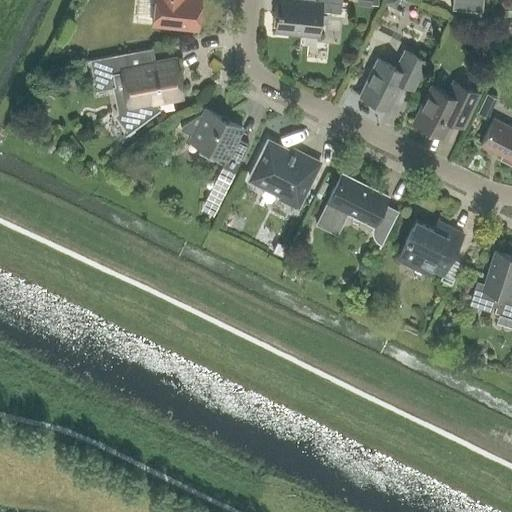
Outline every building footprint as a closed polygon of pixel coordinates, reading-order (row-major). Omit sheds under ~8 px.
[(197,28),(200,0),(155,0),(153,23),(197,28)] [(341,13),(342,0),(314,0),(312,0),(278,0),(275,31),(319,35),(321,11),(341,13)] [(483,0),(452,0),(452,8),(482,12),(483,0)] [(507,41),(498,36),(493,45),(502,51),(507,41)] [(413,89),(426,61),(405,50),(396,68),(378,58),(360,94),(389,108),(401,83),(413,89)] [(127,53),(90,60),(95,84),(114,80),(120,114),(118,115),(130,132),(134,128),(135,129),(160,109),(160,108),(159,109),(154,103),(182,97),(175,58),(130,67),(127,53)] [(468,115),(479,93),(454,81),(448,93),(432,85),(414,121),(443,135),(456,109),(468,115)] [(235,172),(249,143),(238,138),(243,128),(205,109),(202,114),(201,113),(183,125),(181,129),(192,134),(189,140),(202,146),(199,152),(213,158),(215,153),(227,159),(223,166),(235,172)] [(511,126),(494,118),(481,144),(502,154),(500,159),(511,164),(511,126)] [(298,207),(320,162),(304,154),(303,157),(269,140),(250,178),(263,185),(267,183),(279,189),(281,193),(279,197),(298,207)] [(380,248),(399,210),(385,203),(389,196),(342,173),(317,224),(318,225),(319,221),(336,229),(345,211),(374,225),(373,230),(373,234),(375,238),(377,241),(381,243),(379,247),(380,248)] [(443,274),(463,233),(448,226),(443,227),(441,233),(416,221),(398,258),(428,273),(431,267),(443,274)] [(277,242),(272,252),(282,256),(287,247),(277,242)] [(511,290),(511,256),(495,251),(484,286),(479,285),(480,283),(478,283),(472,302),(491,308),(492,304),(497,306),(495,312),(511,317),(511,292),(511,290)]
